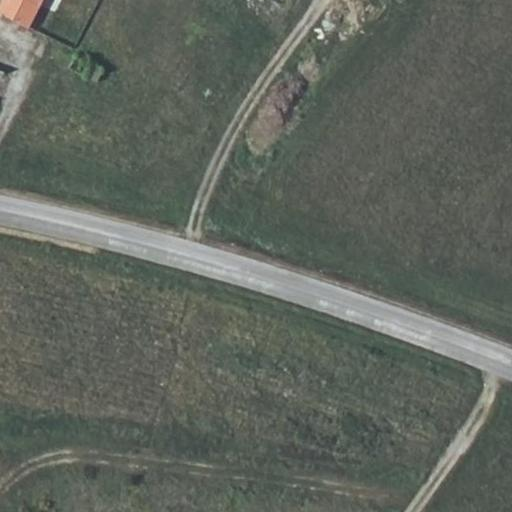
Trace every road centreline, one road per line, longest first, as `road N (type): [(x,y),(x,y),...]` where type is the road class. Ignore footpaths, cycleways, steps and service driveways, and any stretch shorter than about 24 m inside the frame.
road 1 (secondary): [(0,209),(293,287),(511,365)]
road 2 (track): [(0,495),(9,475),(52,454),(425,504)]
road 3 (track): [(421,511),(503,362)]
